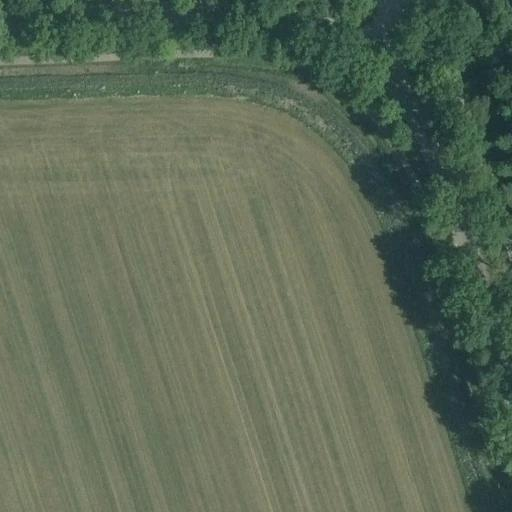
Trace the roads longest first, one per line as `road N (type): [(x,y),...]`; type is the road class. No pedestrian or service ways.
road 1 (tertiary): [(511,394),(430,143),(405,93),(362,47)]
road 2 (tertiary): [(362,47),(309,23),(244,11),(0,21)]
